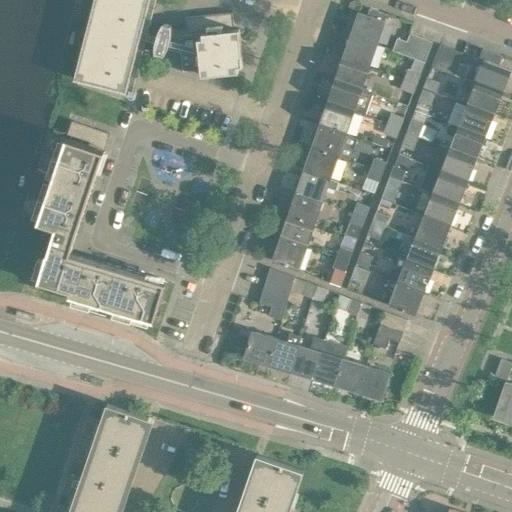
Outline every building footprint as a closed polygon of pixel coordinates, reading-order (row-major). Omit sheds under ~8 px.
[(80,58),(80,59),(81,59),(86,67),(83,80),(126,92),(129,81),(127,81),(128,77),(130,77),(136,54),(134,54),(135,50),(137,50),(143,28),(141,27),(142,23),(144,24),(149,1),(148,0),(147,0),(101,0),(93,5),(94,6),(95,5),(100,14),(97,25),(86,31),(87,32),(88,32),(93,41),(90,52),(80,58)] [(368,7),(365,14),(385,20),(387,14),(368,7)] [(358,11),(350,34),(377,43),(385,20),(365,14),(358,11)] [(162,54),(163,55),(164,53),(166,51),(167,49),(180,52),(182,71),(200,69),(201,74),(238,71),(237,65),(243,65),(239,28),(233,28),(233,24),(234,24),(232,12),(185,17),(186,28),(171,30),(171,28),(171,24),(170,24),(170,25),(164,23),(163,22),(160,26),(158,30),(157,35),(155,42),(154,45),(154,49),(155,53),(156,52),(162,54)] [(400,52),(413,57),(421,37),(410,32),(407,41),(405,40),(400,52)] [(350,34),(343,56),(369,65),(377,43),(350,34)] [(392,49),(400,52),(405,40),(397,37),(392,49)] [(413,57),(414,58),(424,62),(432,41),(421,37),(413,57)] [(431,66),(442,70),(450,47),(440,43),(431,66)] [(454,74),(459,62),(462,52),(450,47),(442,70),(454,74)] [(484,60),(475,82),(502,91),(511,69),(498,64),(502,56),(482,48),(478,58),(484,60)] [(343,56),(335,79),(361,88),(369,65),(343,56)] [(407,68),(404,78),(416,82),(420,73),(424,62),(414,58),(410,69),(407,68)] [(459,62),(454,74),(464,78),(469,66),(459,62)] [(427,77),(423,87),(435,91),(439,82),(427,77)] [(471,92),(467,103),(493,114),(502,91),(475,82),(464,77),(460,88),(471,92)] [(416,82),(404,78),(400,88),(412,93),(416,82)] [(335,79),(327,101),(353,111),(361,88),(335,79)] [(435,91),(423,87),(418,101),(430,105),(435,91)] [(327,101),(319,124),(346,133),(353,111),(327,101)] [(467,103),(458,126),(484,136),(493,114),(467,103)] [(391,113),(387,122),(400,127),(403,117),(391,113)] [(411,118),(406,131),(418,136),(424,122),(411,118)] [(400,127),(387,122),(383,132),(396,137),(400,127)] [(455,135),(450,148),(476,158),(484,136),(458,126),(451,123),(447,132),(455,135)] [(319,124),(311,147),(338,156),(346,133),(319,124)] [(161,319),(172,282),(78,254),(82,241),(83,237),(117,138),(79,125),(74,138),(78,139),(49,226),(61,230),(44,284),(161,319)] [(418,136),(406,131),(401,145),(413,150),(418,136)] [(311,147),(304,169),(330,178),(338,156),(311,147)] [(450,148),(441,170),(467,180),(476,158),(450,148)] [(374,157),(370,167),(382,171),(386,162),(374,157)] [(393,166),(389,176),(401,181),(405,170),(393,166)] [(382,171),(370,167),(366,176),(379,181),(382,171)] [(304,169),(296,192),(322,201),(327,187),(335,189),(338,181),(330,178),(304,169)] [(441,170),(432,192),(458,203),(467,180),(441,170)] [(401,181),(389,176),(386,185),(398,190),(401,181)] [(381,198),(393,202),(397,193),(384,189),(381,198)] [(296,192),(288,214),(314,223),(322,201),(296,192)] [(432,192),(423,215),(450,225),(458,203),(432,192)] [(357,202),(354,212),(365,216),(369,207),(357,202)] [(376,210),(372,220),(385,225),(388,215),(376,210)] [(365,216),(354,212),(350,221),(346,232),(357,237),(362,226),(365,216)] [(288,214),(280,237),(307,246),(314,223),(288,214)] [(423,215),(415,237),(441,247),(450,225),(423,215)] [(385,225),(372,220),(367,234),(379,239),(385,225)] [(307,246),(280,237),(272,259),(299,268),(307,246)] [(415,237),(406,259),(432,269),(441,247),(415,237)] [(340,246),(336,256),(348,260),(352,251),(340,246)] [(361,250),(355,265),(367,270),(373,255),(361,250)] [(348,260),(336,256),(333,266),(345,270),(348,260)] [(403,268),(398,281),(397,281),(423,292),(432,269),(406,259),(398,256),(395,265),(403,268)] [(367,270),(355,265),(350,278),(362,283),(367,270)] [(270,267),(266,279),(291,286),(294,276),(270,267)] [(302,293),(312,297),(316,285),(300,278),(299,282),(306,284),(302,293)] [(397,281),(398,281),(390,278),(386,287),(394,290),(389,304),(415,314),(423,292),(397,281)] [(266,279),(263,290),(287,297),(291,286),(266,279)] [(316,285),(312,297),(322,301),(327,289),(316,285)] [(259,302),(271,305),(284,309),(287,297),(263,290),(259,302)] [(347,311),(357,314),(361,302),(351,298),(347,311)] [(361,302),(357,314),(366,318),(371,306),(361,302)] [(284,309),(271,305),(268,315),(281,319),(284,309)] [(407,319),(385,311),(381,321),(403,330),(407,319)] [(376,333),(388,338),(399,342),(403,330),(381,321),(376,333)] [(244,357),(267,364),(276,337),(252,330),(244,357)] [(267,364),(290,371),(298,344),(301,336),(289,332),(287,340),(276,337),(267,364)] [(388,338),(376,333),(373,343),(385,347),(388,338)] [(290,371),(313,377),(324,339),(313,336),(310,347),(298,344),(290,371)] [(335,384),(343,357),(347,346),(324,339),(313,377),(335,384)] [(335,384),(358,391),(366,364),(343,357),(335,384)] [(494,416),(511,421),(511,382),(506,381),(511,364),(511,362),(501,358),(494,377),(506,381),(494,416)] [(366,364),(358,391),(382,398),(390,371),(366,364)] [(115,511),(149,417),(107,402),(69,511),(115,511)] [(289,511),(304,470),(262,455),(242,511),(289,511)]
